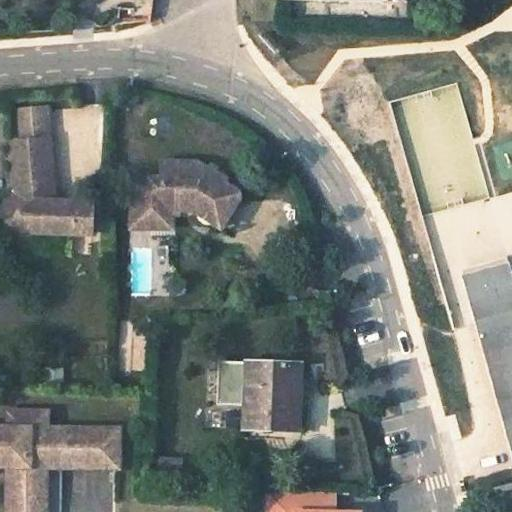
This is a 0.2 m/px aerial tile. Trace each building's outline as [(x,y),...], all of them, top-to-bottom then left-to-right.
[(19,146),(47,144),(44,113),(17,115),(19,146)] [(53,207),(43,206),(39,163),(49,162),(47,144),(19,146),(5,147),(10,198),(0,204),(0,226),(15,249),(30,238),(66,239),(90,240),(91,208),(53,207)] [(39,163),(43,206),(53,207),(49,162),(39,163)] [(170,233),(170,219),(177,219),(177,214),(190,215),(218,233),(237,203),(236,198),(222,190),(224,186),(196,169),(160,168),(160,184),(146,184),(131,198),(130,215),(147,216),(146,233),(170,233)] [(130,233),(146,233),(147,216),(130,215),(130,233)] [(30,238),(15,249),(24,262),(44,255),(64,256),(66,239),(30,238)] [(511,304),(500,263),(454,276),(510,471),(511,470),(511,304)] [(245,407),(246,363),(220,362),(218,406),(245,407)] [(245,407),(244,431),(292,433),(293,388),(300,388),(300,387),(300,365),(246,363),(245,407)] [(293,388),(292,433),(302,434),(304,387),(300,387),(300,388),(293,388)] [(40,511),(41,488),(37,488),(37,483),(32,483),(32,473),(32,471),(36,471),(36,466),(55,466),(110,467),(110,434),(38,433),(38,417),(6,416),(6,433),(0,432),(0,465),(10,465),(9,483),(5,483),(4,511),(40,511)] [(264,492),(263,511),(353,511),(354,511),(332,510),(332,493),(264,492)]
